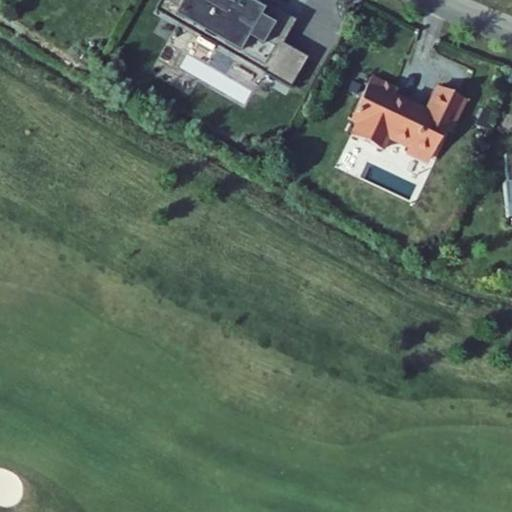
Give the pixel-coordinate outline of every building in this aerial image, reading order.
[(177,9),(161,0),(154,12),(265,74),(268,70),(173,17),(177,9)] [(160,0),(161,0),(177,9),(173,17),(268,70),(265,74),(291,88),(296,79),(271,66),(283,44),(296,20),(269,5),(265,12),(244,0),(160,0)] [(269,5),(260,0),(244,0),(265,12),(269,5)] [(308,58),(283,44),(271,66),(296,79),(308,58)] [(397,91),(371,78),(353,116),(357,118),(354,123),(357,125),(351,137),(382,152),(388,139),(409,149),(408,151),(410,157),(420,162),(427,160),(433,146),(436,147),(444,130),(450,133),(465,101),(437,89),(425,113),(407,104),(406,108),(392,101),(394,98),(397,91)] [(406,108),(407,104),(394,98),(392,101),(406,108)] [(433,146),(427,160),(429,161),(436,147),(433,146)] [(511,159),(502,161),(507,191),(511,189),(511,159)]
